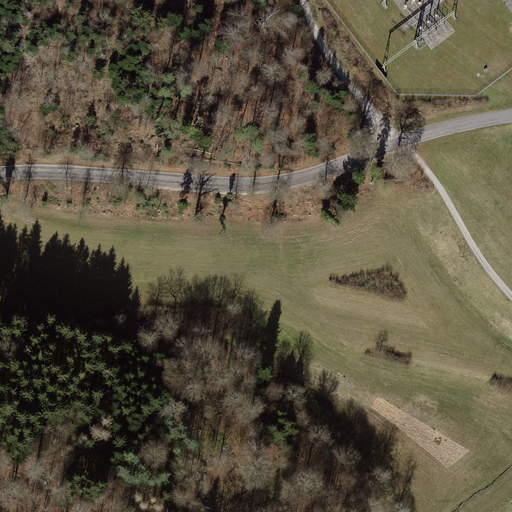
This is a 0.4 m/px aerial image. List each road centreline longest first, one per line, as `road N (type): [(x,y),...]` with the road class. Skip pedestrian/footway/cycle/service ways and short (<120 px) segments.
road 1 (tertiary): [(511,116),(447,126),(282,179),(198,184),(0,173)]
road 2 (track): [(219,511),(190,403),(138,353)]
road 3 (track): [(392,145),(327,55),(301,0)]
